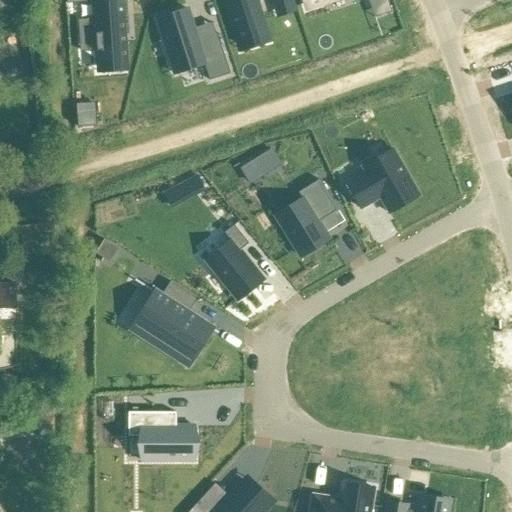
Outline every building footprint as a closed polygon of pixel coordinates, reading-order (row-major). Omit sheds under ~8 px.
[(121,0),(114,0),(93,2),(97,65),(126,63),(121,0)] [(254,38),(266,34),(264,29),(265,29),(255,0),(222,0),(236,44),(254,39),(254,38)] [(291,0),(272,0),(277,17),(295,11),(291,0)] [(386,0),(367,0),(370,7),(386,2),(390,12),(391,12),(386,0)] [(187,9),(156,19),(163,40),(158,41),(159,42),(163,41),(174,74),(203,64),(209,81),(229,74),(216,33),(197,40),(187,9)] [(95,126),(94,104),(75,105),(77,127),(95,126)] [(271,149),(239,169),(249,185),(281,164),(271,149)] [(379,197),(389,213),(419,196),(392,149),(362,167),(365,172),(346,183),(360,208),(379,197)] [(196,177),(161,196),(169,209),(203,190),(196,177)] [(319,180),(298,192),(302,199),(275,216),(300,257),(329,239),(319,223),(338,211),(319,180)] [(22,237),(47,233),(45,221),(20,224),(22,237)] [(203,259),(235,298),(260,278),(237,249),(247,241),(231,223),(222,231),(228,239),(203,259)] [(104,239),(95,253),(109,262),(118,248),(104,239)] [(169,282),(160,296),(135,280),(134,281),(153,293),(136,320),(194,357),(211,330),(217,334),(218,332),(197,319),(197,320),(187,313),(196,299),(169,282)] [(0,318),(16,319),(17,284),(0,284),(0,318)] [(191,426),(175,426),(175,412),(127,412),(127,436),(145,436),(145,457),(166,457),(166,460),(187,460),(187,457),(191,457),(191,439),(190,439),(191,426)] [(18,420),(0,424),(0,437),(21,432),(18,420)] [(369,511),(373,488),(342,483),(339,501),(331,500),(331,498),(312,495),(309,511),(369,511)] [(214,484),(188,511),(208,511),(225,494),(214,484)] [(258,511),(270,499),(255,486),(250,492),(242,485),(217,511),(258,511)] [(444,511),(447,500),(421,496),(418,511),(408,510),(403,509),(402,511),(444,511)] [(385,503),(384,511),(402,511),(403,509),(408,510),(408,507),(385,503)]
